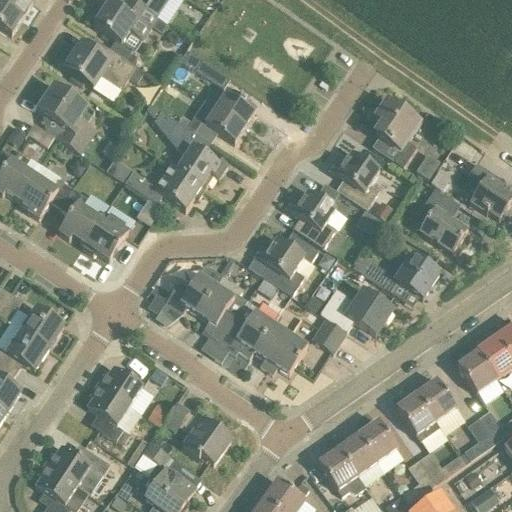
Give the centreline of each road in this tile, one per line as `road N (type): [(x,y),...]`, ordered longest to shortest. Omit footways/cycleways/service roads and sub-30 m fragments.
road 1 (residential): [(112,317),(157,254),(219,247),(236,236),(289,157),(314,145),(376,53)]
road 2 (residential): [(278,440),(511,282)]
road 3 (track): [(307,0),(511,151)]
road 4 (residential): [(278,440),(112,317)]
road 5 (residential): [(0,482),(112,317)]
road 6 (residential): [(0,114),(69,0)]
road 7 (residential): [(0,246),(112,317)]
